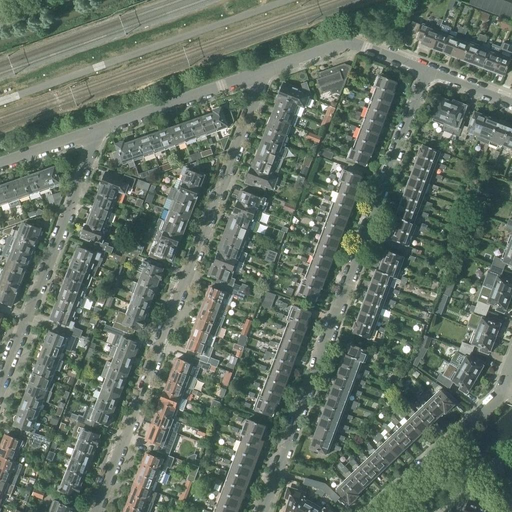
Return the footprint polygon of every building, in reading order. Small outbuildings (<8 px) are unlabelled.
[(477,0),(475,7),(481,10),(484,0),(477,0)] [(484,0),(481,10),(487,12),(491,0),(484,0)] [(491,0),(487,12),(493,14),(498,0),(491,0)] [(505,1),(500,0),(498,0),(493,14),(499,16),(505,1)] [(499,16),(505,19),(511,4),(505,1),(499,16)] [(409,31),(417,33),(420,25),(412,22),(410,27),(409,31)] [(511,25),(501,22),(498,29),(508,33),(511,25)] [(440,27),(438,31),(432,48),(435,49),(436,51),(440,53),(442,52),(449,35),(451,29),(441,25),(440,27)] [(428,47),(432,48),(438,31),(428,27),(421,44),(422,44),(422,46),(427,48),(428,47)] [(449,55),(453,56),(459,39),(449,35),(442,52),(443,52),(443,54),(448,56),(449,55)] [(462,60),(463,60),(469,43),(459,39),(453,56),(456,57),(456,59),(461,61),(462,60)] [(470,62),(473,64),(480,46),(469,43),(463,60),(464,62),(468,64),(470,62)] [(502,50),(500,54),(493,72),(497,73),(497,75),(502,76),(503,75),(504,76),(511,55),(511,53),(507,52),(509,46),(508,46),(504,44),(502,49),(502,50)] [(490,50),(483,68),(484,68),(484,70),(489,71),(490,70),(493,72),(500,54),(502,50),(502,49),(500,48),(492,45),(490,50)] [(483,67),(483,68),(490,50),(480,46),(473,64),(476,65),(477,67),(481,69),(483,67)] [(335,94),(339,96),(351,67),(344,64),(343,64),(317,74),(318,74),(320,79),(316,80),(319,89),(320,88),(322,94),(330,91),(331,95),(335,94)] [(378,77),(374,87),(393,94),(391,93),(392,90),(394,90),(395,90),(396,86),(396,84),(395,84),(395,83),(387,80),(388,77),(380,74),(379,77),(378,77)] [(282,86),(277,97),(296,105),(303,107),(307,98),(301,95),(302,93),(290,88),(290,89),(282,86)] [(375,88),(372,99),(389,105),(391,101),(392,100),(393,96),(393,95),(393,94),(374,87),(374,88),(375,88)] [(275,107),(275,109),(292,115),(296,105),(277,97),(276,100),(274,106),(274,107),(275,107)] [(436,108),(432,121),(443,125),(444,123),(451,104),(447,103),(447,100),(442,98),(440,100),(436,98),(432,107),(436,108)] [(369,105),(368,108),(385,115),(387,111),(388,110),(390,107),(389,105),(372,99),(369,105)] [(453,136),(458,138),(462,126),(457,124),(459,118),(460,118),(462,115),(461,115),(462,113),(463,109),(459,107),(458,105),(454,103),(452,104),(451,104),(444,123),(451,126),(449,129),(455,130),(453,136)] [(328,106),(325,116),(331,118),(335,109),(328,106)] [(368,108),(364,119),(381,125),(383,122),(384,121),(386,117),(385,116),(385,115),(368,108)] [(224,115),(223,115),(221,109),(213,111),(214,114),(210,115),(217,132),(227,128),(226,123),(226,124),(227,124),(227,123),(228,123),(229,122),(229,121),(229,120),(230,119),(230,118),(229,118),(229,117),(229,116),(228,115),(227,115),(226,115),(225,115),(224,115)] [(272,112),(269,119),(288,126),(289,125),(294,127),(298,117),(292,115),(275,109),(274,112),(272,112)] [(472,134),(478,136),(486,117),(485,117),(485,115),(480,113),(478,115),(474,113),(472,119),(471,119),(470,122),(471,122),(468,129),(462,126),(458,138),(464,140),(466,135),(471,137),(472,134)] [(203,117),(200,118),(206,136),(217,132),(210,115),(210,114),(203,116),(203,117)] [(321,126),(327,128),(331,118),(325,116),(321,126)] [(477,140),(488,145),(497,122),(493,120),(493,118),(488,116),(486,117),(478,136),(477,140)] [(194,121),(190,122),(196,139),(206,136),(200,118),(200,119),(199,118),(194,120),(194,121)] [(269,125),(267,129),(285,135),(288,126),(269,119),(267,124),(269,125)] [(364,119),(360,129),(378,136),(378,135),(379,134),(381,131),(380,129),(381,125),(364,119)] [(183,124),(179,126),(185,143),(196,139),(190,122),(189,122),(189,121),(183,123),(183,124)] [(500,149),(502,145),(508,126),(505,125),(505,123),(500,121),(498,122),(497,122),(488,145),(500,149)] [(173,128),(169,129),(175,147),(185,143),(179,126),(178,125),(173,127),(173,128)] [(504,151),(511,154),(511,151),(511,127),(508,126),(502,145),(506,147),(504,151)] [(159,133),(165,150),(175,147),(169,129),(165,131),(164,130),(159,132),(159,133)] [(265,135),(263,139),(281,146),(285,135),(267,129),(266,129),(265,129),(263,133),(264,135),(265,135)] [(359,133),(356,140),(374,146),(374,145),(375,145),(377,141),(376,139),(378,136),(360,129),(359,133)] [(149,137),(148,137),(154,154),(165,150),(159,133),(154,135),(154,133),(148,135),(149,137)] [(318,143),(321,137),(307,133),(305,139),(304,138),(302,141),(317,146),(318,143)] [(138,140),(144,158),(154,154),(148,137),(144,138),(144,137),(138,139),(138,140)] [(229,138),(224,140),(220,142),(224,152),(229,138)] [(260,143),(258,149),(277,156),(281,146),(263,139),(262,143),(260,143)] [(128,144),(127,144),(133,161),(144,158),(138,140),(134,142),(133,141),(127,143),(128,144)] [(351,149),(370,156),(372,155),(373,151),(372,150),(374,146),(356,140),(355,143),(353,150),(351,149)] [(429,146),(435,148),(437,142),(431,140),(429,146)] [(437,142),(435,148),(441,150),(443,144),(437,142)] [(116,145),(118,152),(113,154),(116,165),(122,163),(122,165),(127,163),(129,168),(135,166),(133,161),(127,144),(124,145),(123,143),(116,145)] [(419,155),(418,157),(436,163),(440,152),(423,146),(421,150),(420,150),(418,155),(419,155)] [(257,156),(255,160),(279,169),(283,158),(277,156),(258,149),(256,155),(257,156)] [(370,156),(351,149),(349,153),(347,160),(357,163),(364,166),(365,165),(366,166),(367,165),(368,161),(368,159),(367,159),(368,156),(370,157),(370,156)] [(322,150),(321,152),(320,155),(330,159),(332,154),(322,150)] [(477,165),(479,159),(472,156),(469,161),(477,165)] [(415,166),(415,167),(432,173),(436,163),(418,157),(417,161),(416,160),(414,165),(415,166)] [(297,163),(299,164),(308,168),(310,164),(298,159),(297,163)] [(251,166),(250,169),(285,183),(276,179),(280,169),(279,169),(255,160),(254,160),(253,160),(251,166)] [(186,174),(183,181),(200,188),(200,186),(201,186),(206,175),(198,172),(197,162),(185,166),(182,173),(186,174)] [(300,174),(305,176),(306,176),(309,168),(302,166),(300,174)] [(47,171),(43,172),(49,189),(60,185),(64,175),(62,170),(56,172),(54,168),(53,169),(53,168),(52,167),(48,168),(47,170),(47,171)] [(411,176),(411,177),(428,184),(432,173),(415,167),(413,171),(412,171),(410,176),(411,176)] [(161,173),(160,169),(159,168),(149,171),(150,176),(161,173)] [(285,183),(250,169),(245,180),(253,183),(253,185),(265,190),(266,187),(272,189),(274,183),(284,186),(285,183)] [(343,171),(339,182),(358,189),(358,188),(356,188),(357,184),(359,185),(360,184),(361,180),(361,179),(360,178),(360,177),(343,171)] [(39,172),(32,175),(39,193),(49,189),(43,172),(40,173),(39,172)] [(100,184),(123,193),(124,194),(127,186),(132,188),(135,179),(123,174),(123,175),(120,183),(119,183),(120,179),(113,176),(112,177),(104,174),(100,184)] [(153,181),(159,183),(162,176),(162,174),(154,177),(153,181)] [(27,178),(23,179),(29,196),(39,193),(32,175),(26,177),(27,178)] [(304,179),(300,177),(298,177),(294,187),(300,189),(304,179)] [(408,181),(406,187),(424,194),(428,184),(411,177),(409,181),(408,181)] [(13,183),(12,183),(18,200),(29,196),(23,179),(19,181),(19,180),(17,180),(13,181),(13,182),(13,183)] [(174,189),(177,190),(196,198),(200,188),(183,181),(177,179),(174,189)] [(135,187),(147,191),(149,185),(138,180),(135,187)] [(340,183),(337,193),(354,199),(356,195),(357,194),(358,190),(358,189),(339,182),(338,182),(340,183)] [(1,185),(9,207),(10,209),(16,206),(15,201),(18,200),(12,183),(9,184),(8,183),(1,185)] [(98,195),(115,202),(119,203),(123,193),(100,184),(97,194),(97,195),(98,195)] [(0,210),(9,207),(1,185),(0,185),(0,210)] [(405,194),(403,197),(420,204),(424,194),(406,187),(404,193),(405,194)] [(177,190),(173,201),(192,208),(196,198),(177,190)] [(51,195),(54,202),(56,207),(58,207),(62,197),(60,197),(62,191),(51,195)] [(241,191),(237,202),(260,212),(263,205),(264,200),(252,195),(241,191)] [(337,193),(333,203),(350,209),(352,205),(353,205),(355,201),(354,200),(354,199),(337,193)] [(96,199),(93,205),(111,212),(115,202),(98,195),(97,200),(96,199)] [(401,204),(400,207),(417,214),(420,204),(403,197),(403,199),(402,198),(400,203),(401,204)] [(135,206),(140,208),(143,201),(137,199),(135,206)] [(173,201),(169,211),(188,219),(192,208),(173,201)] [(237,202),(233,213),(252,221),(257,223),(262,212),(260,212),(237,202)] [(296,207),(294,206),(285,203),(282,210),(293,214),(296,207)] [(333,203),(329,213),(346,220),(348,215),(349,215),(351,211),(350,210),(350,209),(333,203)] [(92,212),(90,216),(107,223),(111,212),(93,205),(91,212),(92,212)] [(397,214),(396,218),(415,225),(416,225),(413,224),(417,214),(400,207),(399,209),(398,209),(396,214),(397,214)] [(169,211),(165,222),(184,229),(188,219),(169,211)] [(233,213),(229,224),(248,231),(252,221),(233,213)] [(329,213),(325,224),(343,230),(344,226),(345,225),(347,221),(346,220),(329,213)] [(88,216),(84,226),(103,233),(107,223),(90,216),(89,216),(88,216)] [(290,222),(297,225),(298,222),(293,216),(292,216),(290,222)] [(396,223),(393,229),(412,236),(415,225),(396,218),(396,219),(398,220),(397,223),(396,223)] [(131,232),(134,225),(126,222),(123,229),(131,232)] [(165,222),(161,232),(180,240),(184,229),(165,222)] [(10,236),(15,238),(34,246),(34,245),(35,246),(36,245),(38,241),(37,240),(36,239),(38,236),(40,236),(41,232),(41,230),(40,230),(41,227),(33,224),(32,226),(24,224),(22,231),(19,229),(18,232),(12,230),(10,236)] [(229,224),(225,233),(244,241),(248,231),(229,224)] [(325,224),(321,234),(339,241),(340,236),(342,236),(343,232),(343,230),(325,224)] [(103,233),(84,226),(81,234),(82,234),(81,238),(88,241),(89,240),(95,242),(94,245),(98,247),(97,248),(110,254),(112,249),(107,247),(107,244),(103,243),(104,240),(101,239),(103,233)] [(8,240),(10,236),(12,230),(13,228),(13,227),(3,230),(2,233),(4,234),(2,237),(8,240)] [(412,236),(393,229),(391,235),(392,236),(390,240),(408,247),(412,236)] [(123,241),(129,243),(132,234),(128,232),(125,239),(124,238),(123,241)] [(163,233),(159,243),(176,250),(180,240),(161,232),(163,233)] [(225,233),(221,244),(240,251),(244,241),(225,233)] [(321,234),(317,244),(335,251),(337,246),(338,246),(339,242),(339,241),(321,234)] [(11,248),(30,255),(31,256),(33,255),(34,251),(33,250),(32,249),(34,246),(15,238),(13,242),(15,243),(13,249),(11,248)] [(176,250),(159,243),(155,242),(153,247),(150,257),(164,262),(164,259),(172,262),(176,251),(175,251),(176,250)] [(127,248),(136,252),(139,247),(129,243),(127,248)] [(221,244),(217,255),(238,263),(243,264),(247,254),(240,251),(221,244)] [(317,244),(314,255),(331,261),(333,257),(334,256),(335,252),(335,251),(317,244)] [(7,258),(26,266),(26,265),(27,266),(29,265),(30,261),(29,260),(29,259),(30,255),(11,248),(10,252),(11,253),(9,259),(7,258)] [(74,258),(93,265),(99,267),(103,257),(78,248),(77,252),(76,252),(74,252),(73,256),(73,257),(74,258)] [(143,267),(140,273),(158,280),(160,279),(162,275),(161,273),(162,269),(159,268),(160,265),(145,258),(144,258),(137,255),(138,253),(136,252),(127,248),(124,255),(127,256),(134,259),(135,259),(142,262),(140,266),(143,267)] [(264,261),(273,264),(277,254),(268,250),(264,261)] [(511,251),(508,250),(507,253),(504,252),(501,260),(500,261),(505,263),(511,265),(511,251)] [(442,264),(448,266),(452,253),(447,251),(442,264)] [(384,255),(381,262),(400,268),(404,258),(386,252),(385,256),(384,255)] [(109,259),(119,263),(121,258),(111,254),(109,259)] [(121,258),(119,263),(119,265),(121,266),(123,266),(127,256),(124,255),(122,255),(121,258)] [(217,255),(213,265),(234,273),(238,263),(217,255)] [(314,255),(310,265),(327,272),(329,267),(330,267),(332,263),(331,261),(314,255)] [(8,263),(5,270),(22,276),(23,276),(22,276),(23,276),(25,275),(26,272),(26,270),(25,270),(26,266),(7,258),(6,262),(8,263)] [(70,268),(87,275),(90,269),(92,270),(93,265),(74,258),(73,262),(72,262),(70,263),(69,266),(70,268)] [(494,258),(491,266),(502,271),(503,268),(505,263),(500,261),(501,260),(494,258)] [(380,268),(379,272),(393,278),(406,282),(407,279),(402,277),(397,275),(400,268),(381,262),(379,268),(380,268)] [(218,280),(217,284),(234,290),(244,294),(247,286),(242,285),(241,287),(232,284),(236,274),(234,273),(213,265),(209,276),(218,280)] [(307,271),(306,275),(323,282),(325,277),(326,277),(328,273),(327,272),(310,265),(307,271)] [(502,271),(491,266),(489,272),(500,276),(502,271)] [(66,278),(66,279),(88,287),(92,276),(87,275),(70,268),(69,273),(68,272),(66,273),(65,277),(66,278)] [(0,278),(1,279),(1,280),(18,286),(20,282),(21,283),(22,282),(24,278),(23,277),(22,276),(5,270),(3,275),(1,275),(0,277),(0,278)] [(372,281),(372,282),(389,288),(391,282),(399,285),(399,284),(405,286),(406,282),(393,278),(379,272),(376,271),(374,276),(373,275),(372,280),(372,281)] [(140,273),(136,283),(155,290),(157,289),(158,285),(157,283),(158,280),(140,273)] [(302,281),(300,285),(318,292),(319,288),(321,289),(321,288),(322,287),(324,283),(323,282),(306,275),(304,281),(302,281)] [(490,289),(489,290),(511,298),(511,297),(511,292),(511,290),(511,279),(510,279),(509,279),(509,280),(508,280),(508,281),(507,281),(494,277),(491,285),(490,284),(489,283),(487,282),(486,283),(484,287),(490,289)] [(64,285),(62,289),(81,297),(81,296),(84,297),(88,287),(66,279),(65,279),(64,280),(62,283),(63,285),(64,285)] [(0,290),(15,296),(16,292),(17,293),(18,292),(20,288),(19,287),(18,286),(1,280),(0,283),(0,290)] [(369,291),(368,292),(385,298),(389,288),(372,282),(371,286),(369,285),(368,291),(369,291)] [(127,292),(132,294),(150,301),(152,297),(154,297),(155,292),(154,291),(155,290),(136,283),(134,289),(129,288),(127,292)] [(206,298),(226,306),(230,295),(232,296),(242,300),(244,294),(234,290),(217,284),(215,289),(210,288),(208,292),(206,292),(205,296),(206,298)] [(318,292),(300,285),(296,295),(314,302),(315,298),(316,298),(318,297),(319,293),(319,292),(318,292)] [(109,296),(113,298),(117,287),(113,286),(109,296)] [(60,296),(58,299),(77,307),(79,303),(77,302),(79,296),(81,297),(62,289),(62,290),(61,289),(60,290),(58,294),(59,295),(60,296)] [(15,296),(0,290),(0,302),(10,307),(12,303),(13,303),(15,302),(16,299),(15,297),(14,297),(15,296)] [(511,298),(489,290),(485,302),(489,304),(497,307),(497,308),(497,309),(498,310),(498,311),(499,311),(499,312),(500,312),(501,312),(502,312),(503,311),(504,311),(504,310),(505,310),(508,302),(510,302),(510,304),(511,303),(510,302),(511,298)] [(269,306),(273,294),(266,292),(262,303),(269,306)] [(366,296),(363,302),(382,309),(385,298),(368,292),(367,296),(366,296)] [(132,294),(129,304),(147,311),(147,310),(149,310),(150,306),(149,304),(150,301),(132,294)] [(113,298),(109,296),(105,307),(110,309),(113,298)] [(202,308),(202,309),(219,315),(224,317),(228,307),(226,306),(206,298),(205,302),(203,303),(201,306),(202,308)] [(56,307),(55,309),(74,317),(75,313),(73,312),(75,306),(77,307),(58,299),(58,300),(57,300),(56,300),(54,304),(55,305),(56,306),(56,307)] [(476,307),(475,308),(487,312),(489,306),(477,302),(477,303),(473,301),(471,305),(476,307)] [(362,309),(361,313),(378,319),(382,309),(363,302),(361,308),(362,309)] [(129,304),(125,315),(142,321),(144,318),(146,317),(148,313),(146,311),(147,311),(129,304)] [(290,310),(288,317),(305,324),(305,323),(306,323),(308,323),(309,319),(309,317),(308,317),(309,313),(292,306),(290,310)] [(487,312),(475,308),(471,306),(469,311),(485,317),(487,312)] [(50,320),(56,323),(62,325),(61,327),(65,328),(66,326),(71,328),(75,317),(74,317),(55,309),(54,310),(53,310),(52,311),(50,314),(51,316),(52,316),(50,320)] [(200,314),(198,319),(215,325),(221,327),(224,317),(219,315),(202,309),(200,309),(199,313),(200,314)] [(358,319),(357,323),(374,329),(378,319),(361,313),(360,314),(359,314),(357,319),(358,319)] [(142,321),(125,315),(122,320),(121,320),(119,324),(139,332),(140,328),(142,327),(144,323),(142,321)] [(286,328),(288,329),(303,335),(304,334),(305,333),(306,329),(306,328),(306,327),(304,326),(305,324),(288,317),(286,321),(288,322),(286,328)] [(471,329),(474,331),(496,339),(498,335),(499,334),(498,334),(496,334),(499,325),(498,325),(499,324),(499,323),(498,323),(498,322),(498,321),(497,321),(496,320),(495,320),(494,320),(493,321),(492,322),(479,317),(476,326),(472,325),(471,329)] [(194,329),(211,335),(216,338),(221,327),(215,325),(198,319),(197,323),(195,323),(193,327),(195,328),(194,329)] [(247,320),(241,334),(246,336),(248,329),(251,322),(247,320)] [(374,329),(357,323),(356,324),(355,324),(353,329),(354,329),(353,334),(370,340),(374,329)] [(192,335),(190,339),(207,346),(211,335),(194,329),(194,330),(192,330),(191,333),(192,335)] [(288,329),(284,339),(300,345),(300,344),(301,343),(302,340),(302,338),(303,335),(288,329)] [(496,339),(474,331),(469,344),(481,348),(481,349),(481,350),(482,351),(482,352),(483,352),(483,353),(485,353),(486,353),(487,352),(488,351),(489,351),(492,343),(494,344),(494,345),(495,345),(495,343),(496,339)] [(66,338),(50,332),(48,336),(47,335),(46,336),(44,340),(45,341),(46,342),(45,343),(62,349),(65,344),(69,345),(73,344),(74,343),(77,344),(79,338),(68,334),(66,338)] [(244,347),(247,338),(246,336),(241,334),(237,345),(244,347)] [(420,347),(427,350),(431,338),(424,336),(420,347)] [(120,342),(117,348),(134,354),(135,354),(136,355),(137,354),(139,350),(138,349),(137,348),(138,344),(119,337),(118,341),(120,342)] [(278,349),(295,355),(297,351),(298,351),(300,347),(299,345),(300,345),(284,339),(282,338),(280,345),(269,341),(268,345),(278,349)] [(207,346),(190,339),(190,340),(188,340),(187,344),(188,345),(186,350),(206,357),(208,352),(205,351),(207,346)] [(41,353),(56,359),(59,360),(62,349),(45,343),(44,347),(42,347),(41,351),(42,353),(41,353)] [(462,343),(460,349),(471,354),(473,348),(462,343)] [(244,347),(237,345),(234,344),(232,349),(242,352),(243,350),(244,347)] [(345,355),(345,356),(362,362),(364,363),(368,352),(352,346),(350,349),(349,349),(348,350),(346,356),(345,355)] [(117,348),(113,358),(131,365),(131,364),(132,364),(134,360),(133,359),(134,354),(117,348)] [(278,349),(274,359),(292,366),(293,361),(295,361),(296,357),(295,356),(295,355),(278,349)] [(459,370),(477,381),(479,376),(481,376),(480,375),(479,375),(478,375),(482,367),(481,367),(481,366),(482,366),(482,365),(482,364),(481,363),(481,362),(480,362),(479,362),(478,361),(477,362),(476,362),(475,363),(469,359),(471,354),(460,349),(458,354),(463,357),(456,368),(459,370)] [(39,359),(38,363),(55,370),(59,360),(56,359),(41,353),(41,354),(40,354),(38,358),(39,359)] [(342,362),(341,366),(358,372),(362,362),(345,356),(343,357),(342,361),(342,362)] [(228,367),(233,369),(237,359),(231,357),(228,367)] [(113,358),(109,368),(127,375),(128,371),(130,370),(131,367),(130,365),(131,365),(113,358)] [(208,358),(206,363),(210,365),(216,367),(218,362),(208,358)] [(85,364),(82,370),(86,372),(88,368),(87,368),(90,361),(85,359),(83,363),(85,364)] [(175,366),(173,370),(189,377),(196,379),(198,374),(191,372),(194,365),(177,359),(177,360),(175,360),(174,364),(175,366)] [(274,359),(270,369),(288,376),(288,375),(289,374),(291,371),(290,369),(292,366),(274,359)] [(210,365),(206,363),(199,361),(196,366),(208,371),(210,365)] [(34,373),(33,374),(51,380),(55,370),(38,363),(36,368),(34,368),(33,372),(34,373)] [(338,373),(337,376),(354,382),(358,372),(341,366),(340,367),(338,371),(338,373)] [(109,368),(106,378),(123,385),(123,384),(124,384),(126,381),(125,379),(127,375),(109,368)] [(270,369),(267,379),(284,386),(284,385),(286,385),(287,381),(286,380),(287,378),(288,376),(270,369)] [(170,376),(168,381),(185,388),(189,377),(173,370),(172,371),(171,370),(169,376),(170,376)] [(477,381),(459,370),(457,374),(454,372),(449,380),(453,382),(461,387),(461,388),(461,389),(461,390),(462,391),(463,392),(464,392),(465,392),(466,392),(467,392),(467,391),(468,391),(472,383),(474,384),(474,386),(475,385),(475,384),(477,381)] [(31,380),(30,384),(47,391),(51,392),(55,382),(51,380),(33,374),(33,375),(32,375),(30,379),(31,380)] [(66,384),(73,386),(76,378),(69,376),(66,384)] [(335,383),(333,386),(350,393),(354,382),(337,376),(337,377),(336,377),(334,382),(335,383)] [(436,381),(448,389),(451,385),(439,376),(436,381)] [(97,387),(102,389),(119,395),(120,391),(122,391),(123,387),(122,386),(123,385),(106,378),(103,385),(99,383),(97,387)] [(221,385),(227,387),(229,381),(223,379),(221,385)] [(267,379),(263,390),(280,396),(281,395),(282,392),(283,392),(284,388),(284,387),(284,386),(267,379)] [(163,391),(181,398),(187,401),(189,393),(191,390),(185,388),(168,381),(167,386),(166,385),(163,391)] [(27,391),(26,395),(43,401),(47,391),(30,384),(29,385),(28,385),(26,389),(27,391)] [(331,393),(329,397),(346,403),(350,393),(333,386),(333,387),(332,387),(330,392),(331,393)] [(102,389),(98,399),(115,406),(115,405),(116,405),(118,401),(117,400),(119,395),(102,389)] [(259,396),(257,399),(275,406),(276,403),(278,404),(278,403),(279,402),(281,398),(280,397),(280,396),(263,390),(260,396),(259,396)] [(159,402),(177,409),(181,398),(163,391),(159,402)] [(437,395),(432,400),(445,413),(448,413),(450,410),(450,408),(453,405),(440,391),(436,394),(437,395)] [(22,404),(22,405),(39,411),(43,401),(26,395),(24,399),(22,399),(21,403),(22,404)] [(326,407),(342,413),(346,403),(329,397),(328,400),(327,401),(325,405),(326,407)] [(92,409),(111,416),(112,412),(114,411),(115,408),(115,406),(98,399),(95,405),(91,403),(89,408),(92,409)] [(275,406),(257,399),(253,410),(271,416),(272,412),(273,413),(274,412),(276,408),(275,406),(274,406),(275,406)] [(423,400),(420,403),(423,406),(436,419),(438,416),(439,417),(441,417),(445,413),(432,400),(431,401),(430,400),(426,403),(423,400)] [(221,404),(220,404),(213,401),(210,409),(218,412),(221,404)] [(158,409),(156,414),(173,420),(177,409),(159,402),(156,409),(158,409)] [(19,411),(18,416),(35,422),(39,411),(22,405),(21,405),(21,406),(20,406),(18,410),(19,411)] [(423,406),(415,414),(428,427),(430,424),(432,424),(435,421),(435,420),(436,419),(423,406)] [(322,417),(322,418),(339,424),(342,413),(326,407),(324,411),(323,411),(321,416),(322,417)] [(111,416),(92,409),(88,419),(107,427),(108,422),(110,423),(111,422),(113,418),(112,417),(111,416)] [(211,411),(208,420),(214,422),(217,414),(211,411)] [(72,419),(75,420),(81,423),(83,417),(74,413),(72,419)] [(178,423),(173,420),(156,414),(148,434),(147,434),(145,438),(146,440),(145,441),(162,448),(171,425),(181,429),(176,441),(187,445),(187,446),(188,446),(194,429),(185,425),(178,423)] [(415,414),(407,421),(420,434),(422,432),(424,432),(427,429),(427,427),(428,427),(415,414)] [(35,422),(18,416),(17,416),(16,416),(15,416),(13,420),(14,422),(15,422),(14,426),(22,430),(34,434),(35,430),(38,430),(40,424),(35,422)] [(318,427),(318,428),(335,434),(339,424),(322,418),(320,421),(319,421),(317,426),(318,427)] [(246,420),(242,431),(261,438),(261,437),(263,438),(264,437),(265,433),(265,432),(263,431),(265,427),(246,420)] [(407,421),(399,429),(412,442),(414,439),(416,440),(419,436),(419,435),(420,434),(407,421)] [(78,439),(95,446),(97,446),(99,441),(98,440),(99,435),(79,427),(77,432),(81,434),(78,439)] [(314,438),(331,444),(335,434),(318,428),(317,431),(315,432),(314,436),(314,438)] [(194,429),(188,446),(192,448),(193,446),(194,447),(195,445),(194,444),(194,443),(195,443),(196,441),(195,441),(196,437),(197,437),(198,436),(199,437),(199,436),(204,437),(203,438),(205,439),(205,438),(207,439),(209,434),(194,429)] [(399,429),(391,436),(404,449),(406,447),(408,447),(411,444),(411,442),(412,442),(399,429)] [(29,438),(31,439),(41,443),(49,446),(51,441),(34,434),(22,430),(20,435),(29,438)] [(242,431),(239,441),(260,449),(260,448),(261,448),(263,444),(262,443),(263,441),(260,440),(261,438),(242,431)] [(2,445),(1,446),(18,452),(20,446),(22,447),(24,442),(18,440),(6,435),(4,439),(2,440),(1,444),(2,445)] [(25,448),(29,438),(20,435),(19,438),(18,440),(24,442),(22,447),(25,448)] [(391,436),(383,444),(396,457),(398,455),(400,455),(403,451),(403,450),(404,449),(391,436)] [(331,444),(314,438),(313,442),(311,442),(310,447),(310,448),(310,449),(311,449),(310,452),(317,454),(318,451),(327,455),(331,444)] [(41,443),(31,439),(29,445),(39,449),(41,443)] [(78,439),(74,450),(92,457),(92,456),(93,455),(95,451),(94,449),(95,446),(78,439)] [(242,443),(238,453),(256,459),(258,458),(259,454),(259,453),(260,449),(239,441),(238,442),(242,443)] [(383,444),(375,452),(388,465),(388,464),(389,464),(393,461),(393,460),(396,457),(383,444)] [(0,457),(16,463),(14,462),(18,452),(1,446),(0,446),(0,457)] [(74,450),(70,460),(87,467),(89,463),(91,463),(92,459),(91,457),(92,457),(74,450)] [(49,452),(46,460),(52,462),(55,454),(49,452)] [(163,454),(158,452),(156,457),(146,454),(145,458),(143,459),(141,462),(143,464),(142,465),(165,473),(167,468),(170,469),(174,458),(163,454)] [(375,452),(367,459),(380,472),(381,472),(385,469),(385,467),(388,465),(375,452)] [(238,453),(234,463),(252,470),(252,469),(254,469),(255,464),(255,463),(256,459),(238,453)] [(0,469),(12,474),(16,463),(0,457),(0,469)] [(367,459),(359,467),(372,480),(373,480),(377,476),(377,475),(380,472),(367,459)] [(70,460),(66,471),(83,477),(84,477),(84,476),(86,476),(87,472),(86,470),(87,467),(70,460)] [(234,463),(231,473),(248,480),(249,479),(250,479),(251,475),(251,473),(252,470),(234,463)] [(138,474),(138,475),(155,481),(161,483),(165,473),(142,465),(141,469),(139,469),(137,473),(139,474),(138,474)] [(192,465),(188,478),(193,479),(198,467),(192,465)] [(359,467),(351,474),(364,487),(366,487),(369,484),(369,482),(372,480),(359,467)] [(485,478),(497,482),(501,471),(495,468),(485,478)] [(0,481),(8,484),(12,474),(0,469),(0,481)] [(66,471),(62,481),(80,487),(79,487),(81,484),(83,483),(84,479),(83,478),(83,477),(66,471)] [(231,473),(227,484),(245,490),(245,489),(246,489),(248,485),(247,484),(248,480),(231,473)] [(343,482),(345,484),(357,497),(362,492),(362,491),(361,490),(364,487),(351,474),(343,482)] [(136,481),(134,485),(151,492),(155,481),(138,475),(136,476),(135,479),(136,481)] [(304,485),(317,489),(314,494),(321,498),(324,493),(335,503),(339,498),(325,484),(305,479),(304,485)] [(186,480),(183,491),(188,493),(192,482),(186,480)] [(0,492),(4,494),(8,484),(0,481),(0,492)] [(80,487),(62,481),(60,486),(59,485),(57,491),(75,498),(77,494),(79,493),(80,489),(80,487)] [(227,484),(223,494),(241,500),(242,499),(244,495),(243,494),(245,490),(227,484)] [(357,497),(345,484),(337,491),(349,504),(352,502),(354,502),(357,499),(357,497)] [(147,502),(153,504),(157,494),(151,492),(134,485),(133,489),(131,489),(130,493),(131,495),(130,495),(147,502)] [(45,493),(40,491),(35,489),(32,496),(42,500),(45,493)] [(295,511),(303,500),(303,501),(305,493),(289,489),(288,495),(289,495),(288,499),(289,500),(285,511),(295,511)] [(188,493),(183,491),(181,495),(180,495),(178,500),(184,503),(188,493)] [(223,494),(219,504),(237,511),(237,510),(238,510),(240,506),(239,504),(241,500),(223,494)] [(128,501),(126,506),(142,511),(149,511),(153,504),(147,502),(130,495),(130,496),(128,496),(127,500),(128,501)] [(466,503),(467,503),(464,511),(487,511),(488,511),(480,508),(481,503),(468,498),(466,503)] [(308,511),(312,506),(303,501),(303,500),(295,511),(308,511)] [(49,511),(73,511),(74,509),(53,501),(49,511)]
